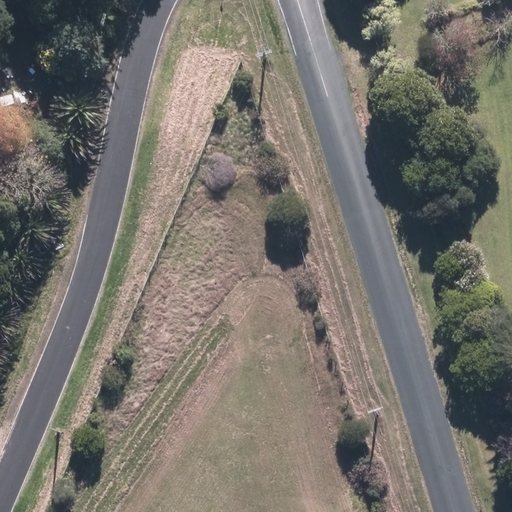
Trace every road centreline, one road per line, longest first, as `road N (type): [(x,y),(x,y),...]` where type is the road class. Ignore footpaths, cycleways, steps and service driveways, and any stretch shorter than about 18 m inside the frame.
road 1 (residential): [(300,0),(458,511)]
road 2 (residential): [(0,494),(91,268),(131,86),(160,0)]
